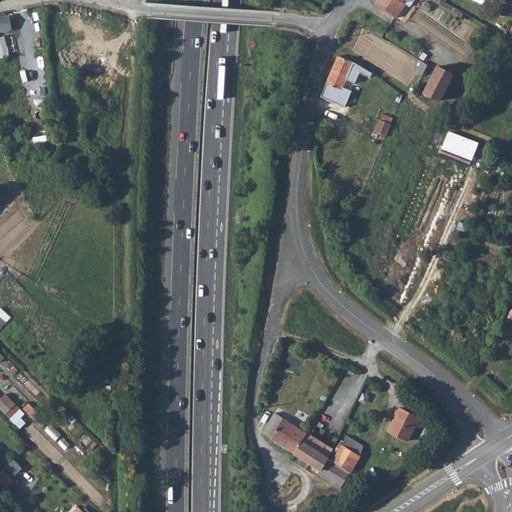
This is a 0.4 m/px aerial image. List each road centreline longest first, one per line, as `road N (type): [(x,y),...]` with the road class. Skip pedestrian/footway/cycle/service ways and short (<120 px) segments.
road 1 (trunk): [(214,511),(235,0)]
road 2 (trunk): [(195,0),(175,511)]
road 3 (trunk): [(201,511),(221,0)]
road 4 (unclassified): [(305,255),(297,177),(329,31)]
road 5 (unclassified): [(447,387),(336,300),(305,255)]
road 6 (unclassified): [(329,31),(139,9)]
road 7 (unclassified): [(305,255),(284,278),(267,333),(253,431)]
